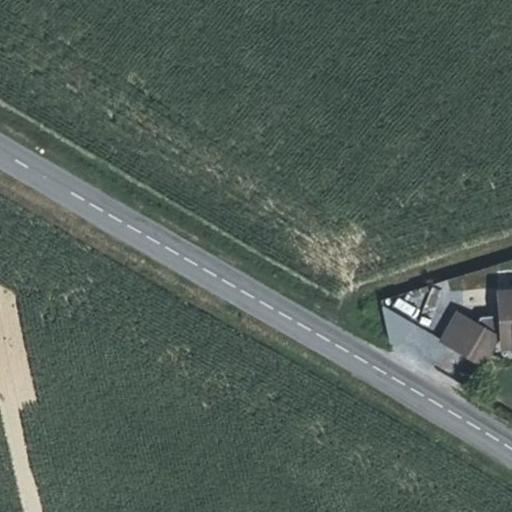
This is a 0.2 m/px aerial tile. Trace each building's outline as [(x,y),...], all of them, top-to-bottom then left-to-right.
[(511,291),(495,293),(496,303),(511,301),(511,291)] [(511,301),(496,303),(500,338),(511,336),(511,301)] [(500,338),(496,303),(490,304),(491,317),(493,317),(495,338),(500,338)] [(396,343),(410,321),(390,308),(376,330),(396,343)] [(440,343),(467,358),(482,331),(474,327),(455,316),(440,343)] [(482,331),(467,358),(480,365),(495,338),(493,317),(491,317),(478,319),(474,327),(482,331)] [(511,336),(500,338),(500,348),(511,346),(511,336)]
